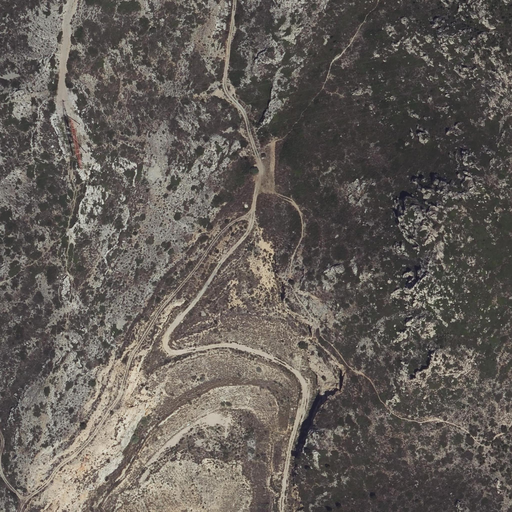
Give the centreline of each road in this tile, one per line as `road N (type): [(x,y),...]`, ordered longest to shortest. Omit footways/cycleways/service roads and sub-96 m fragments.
road 1 (track): [(235,0),(224,78),(259,163),(251,214),(223,231),(149,329),(128,390),(96,442),(26,498),(21,511)]
road 2 (track): [(283,511),(305,399),(300,372),(239,344),(175,353),(167,346),(171,329),(251,227),(251,214)]
